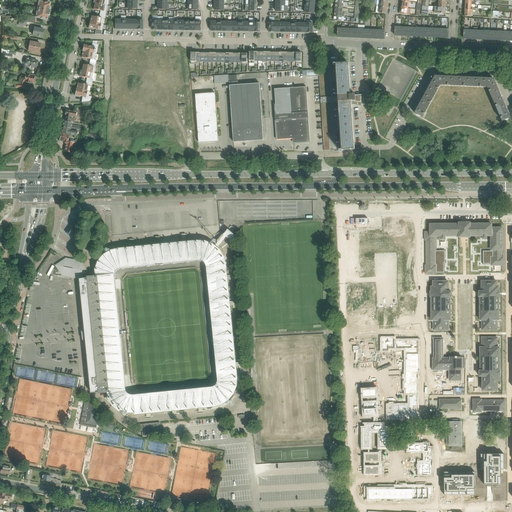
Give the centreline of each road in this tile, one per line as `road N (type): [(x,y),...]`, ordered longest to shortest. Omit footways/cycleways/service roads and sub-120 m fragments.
road 1 (residential): [(511,212),(341,218),(345,333)]
road 2 (unknown): [(80,361),(89,394),(122,420),(248,406)]
road 3 (residential): [(360,505),(351,499),(345,333)]
road 4 (secondary): [(511,172),(337,174)]
road 5 (unknown): [(248,406),(231,241)]
road 6 (secondary): [(337,174),(190,175)]
road 7 (secondary): [(190,175),(45,174)]
road 8 (residential): [(315,156),(195,157),(190,175)]
road 9 (residential): [(128,506),(0,481)]
road 10 (unclassified): [(27,218),(8,218),(1,229),(7,285),(0,321)]
road 11 (unclassified): [(311,194),(423,194),(423,185)]
